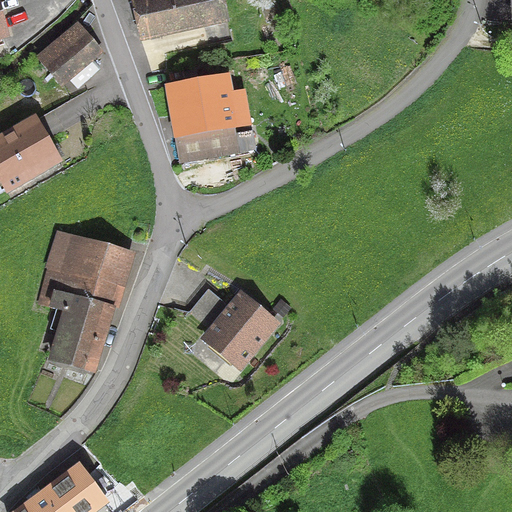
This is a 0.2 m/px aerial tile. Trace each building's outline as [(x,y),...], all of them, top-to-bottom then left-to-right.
[(0,0),(0,39),(11,36),(0,0)] [(224,0),(131,0),(141,41),(229,21),(224,0)] [(78,20),(37,56),(63,86),(104,50),(78,20)] [(230,72),(165,83),(174,138),(175,138),(180,163),(256,150),(246,88),(234,90),(230,72)] [(64,161),(36,113),(0,133),(0,179),(1,181),(8,193),(64,161)] [(136,253),(57,230),(46,267),(49,268),(38,304),(62,311),(48,359),(96,373),(116,307),(120,308),(136,253)] [(228,305),(208,289),(189,312),(209,328),(228,305)] [(209,328),(201,338),(241,371),(281,322),(241,289),(228,305),(209,328)] [(292,308),(281,299),(273,309),(284,318),(292,308)] [(97,511),(111,502),(80,461),(11,511),(97,511)]
